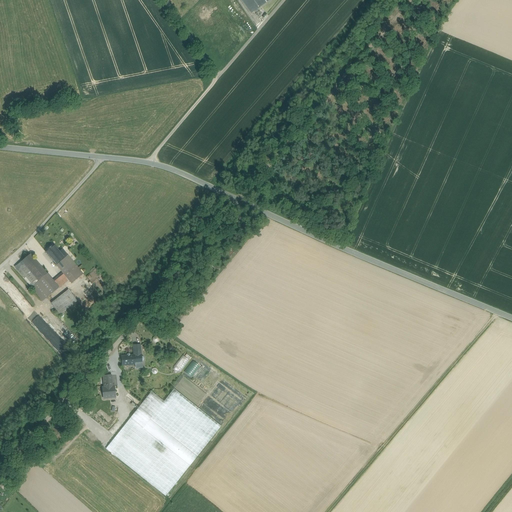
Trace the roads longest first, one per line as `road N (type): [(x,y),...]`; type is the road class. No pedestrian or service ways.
road 1 (residential): [(149,162),(511,316)]
road 2 (track): [(0,476),(234,196)]
road 3 (track): [(410,0),(234,196)]
road 4 (track): [(0,268),(102,157)]
road 5 (residential): [(0,147),(149,162)]
